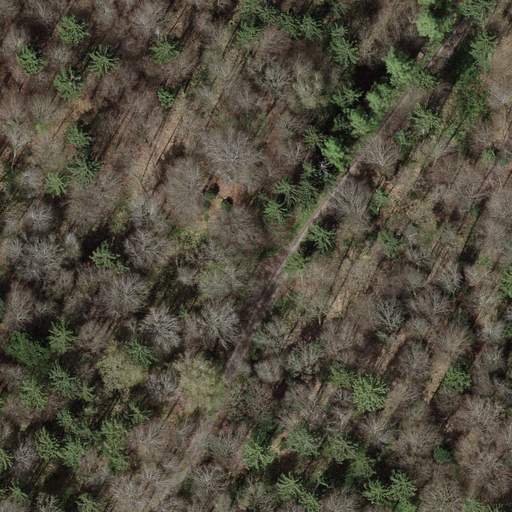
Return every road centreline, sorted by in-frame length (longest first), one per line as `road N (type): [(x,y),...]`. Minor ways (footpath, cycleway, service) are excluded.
road 1 (track): [(269,276),(476,0)]
road 2 (track): [(145,511),(213,385)]
road 3 (track): [(213,385),(269,276)]
